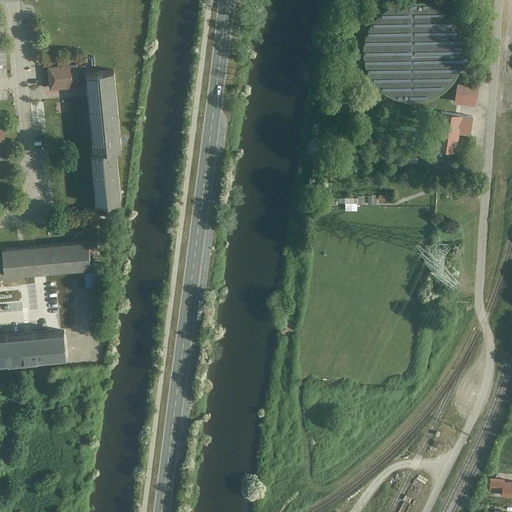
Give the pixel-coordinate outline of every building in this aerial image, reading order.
[(371,76),(379,87),(389,94),(403,100),(417,101),(430,99),(440,94),(448,88),(455,80),(459,73),(462,65),(468,66),(471,54),(464,53),(464,45),(461,35),(457,26),(450,17),(442,10),(432,5),(423,2),(410,2),(398,4),(387,9),(378,17),(371,25),(367,34),(364,45),(364,55),(366,66),(371,76)] [(78,65),(46,67),(48,88),(86,84),(93,156),(90,157),(93,207),(122,204),(117,151),(123,150),(114,71),(86,73),(86,65),(78,65)] [(457,82),(454,101),(475,104),(478,85),(457,82)] [(441,111),(435,148),(449,150),(448,159),(453,160),(454,151),(456,151),(458,132),(470,134),(473,116),(441,111)] [(379,193),(370,193),(370,202),(379,202),(379,193)] [(348,196),(348,208),(360,208),(361,196),(348,196)] [(89,240),(3,249),(5,276),(91,267),(89,240)] [(86,274),(88,286),(105,283),(103,271),(86,274)] [(0,362),(9,361),(9,362),(39,360),(39,359),(67,356),(65,330),(0,336),(0,362)] [(511,480),(505,480),(505,477),(491,477),(491,489),(504,490),(504,496),(511,496),(511,480)]
